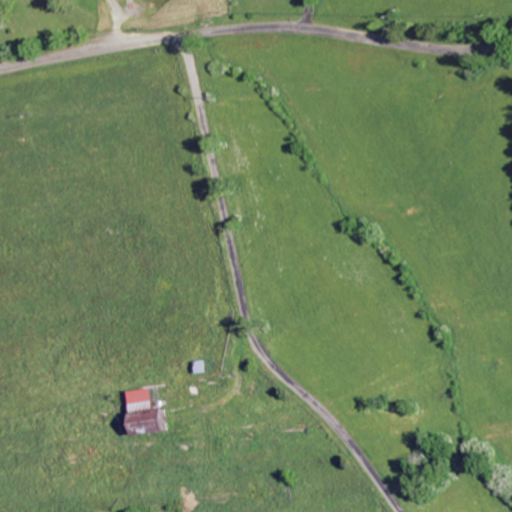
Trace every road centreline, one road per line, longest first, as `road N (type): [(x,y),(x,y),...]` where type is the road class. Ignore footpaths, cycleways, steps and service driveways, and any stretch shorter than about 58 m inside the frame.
road 1 (residential): [(400,511),(329,417),(251,337),(183,37)]
road 2 (residential): [(0,71),(265,29),(437,52),(511,45)]
